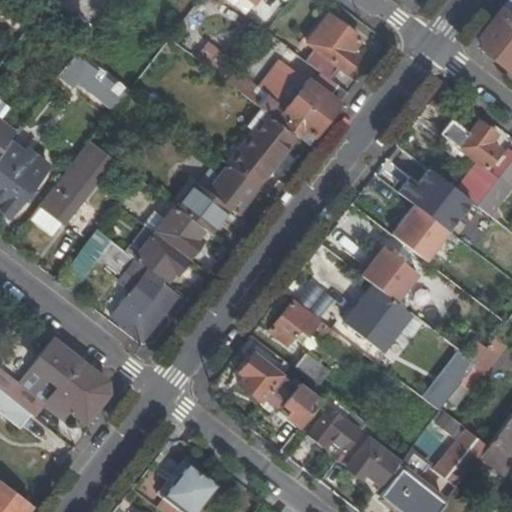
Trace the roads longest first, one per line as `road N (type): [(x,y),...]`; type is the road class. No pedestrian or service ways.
road 1 (residential): [(427,41),(159,391)]
road 2 (residential): [(159,391),(0,269)]
road 3 (residential): [(159,391),(317,511)]
road 4 (residential): [(159,391),(67,511)]
